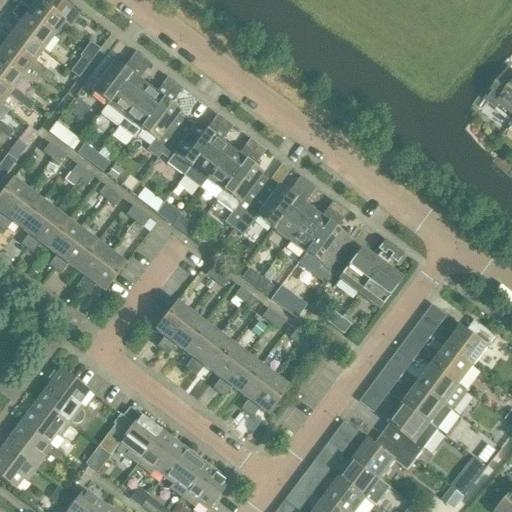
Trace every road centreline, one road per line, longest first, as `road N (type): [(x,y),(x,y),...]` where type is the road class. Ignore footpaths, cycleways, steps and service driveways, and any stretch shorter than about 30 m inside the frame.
road 1 (tertiary): [(457,244),(128,0)]
road 2 (residential): [(273,480),(120,376),(105,357),(108,336),(176,247)]
road 3 (residential): [(273,480),(457,244)]
